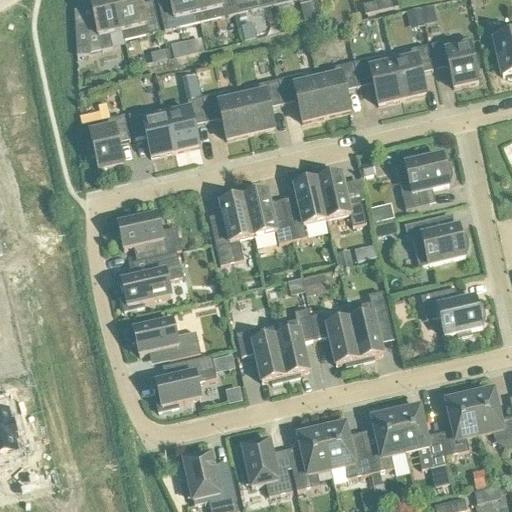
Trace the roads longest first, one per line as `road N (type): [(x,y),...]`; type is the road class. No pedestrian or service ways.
road 1 (residential): [(468,123),(106,208),(95,222),(96,278),(131,406),(158,436),(511,358)]
road 2 (residential): [(511,311),(498,278),(468,123)]
